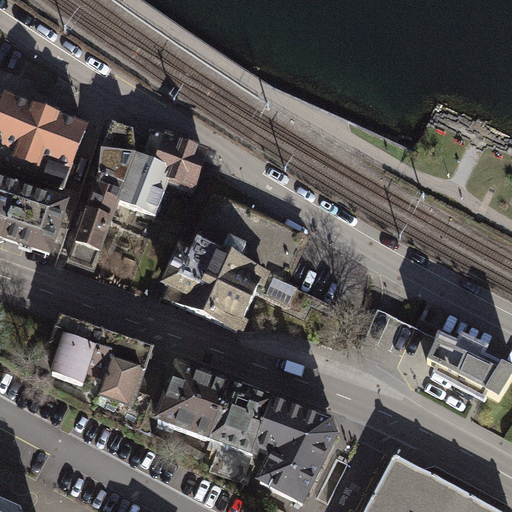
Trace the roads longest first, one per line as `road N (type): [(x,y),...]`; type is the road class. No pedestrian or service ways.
road 1 (residential): [(113,91),(511,320)]
road 2 (primary): [(0,276),(387,414)]
road 3 (primary): [(387,414),(511,476)]
road 4 (residential): [(0,15),(113,91)]
road 5 (residential): [(0,77),(77,105),(103,107),(113,91)]
